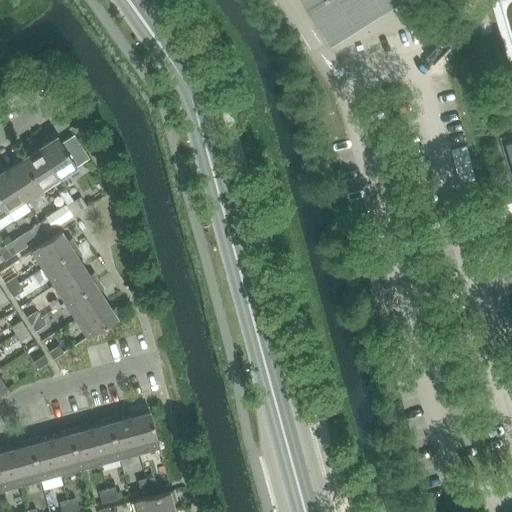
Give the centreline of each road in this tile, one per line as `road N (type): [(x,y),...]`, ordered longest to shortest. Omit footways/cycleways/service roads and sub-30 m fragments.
road 1 (tertiary): [(305,511),(194,107),(128,0)]
road 2 (residential): [(0,413),(23,397),(153,363)]
